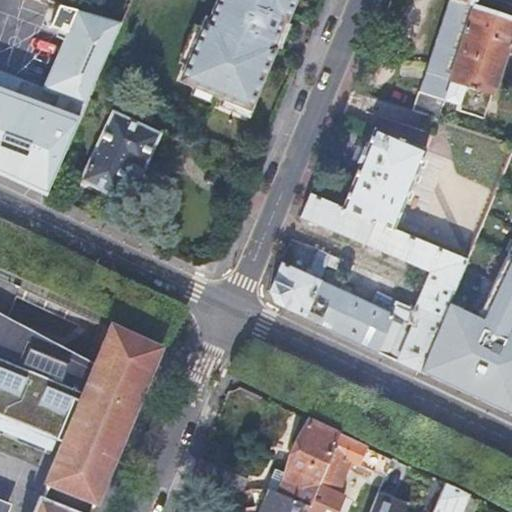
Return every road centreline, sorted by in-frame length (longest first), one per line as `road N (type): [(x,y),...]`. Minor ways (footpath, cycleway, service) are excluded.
road 1 (residential): [(231,309),(361,0)]
road 2 (residential): [(511,441),(231,309)]
road 3 (residential): [(231,309),(0,201)]
road 4 (residential): [(231,309),(146,511)]
